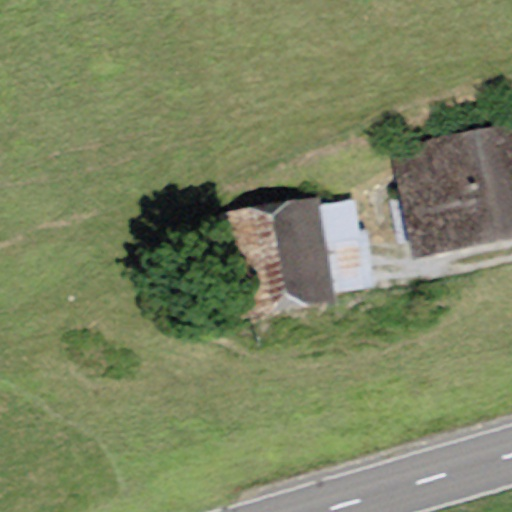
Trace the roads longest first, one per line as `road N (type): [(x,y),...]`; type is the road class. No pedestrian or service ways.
road 1 (primary): [(511,456),(318,511)]
road 2 (track): [(378,250),(434,258),(511,250)]
